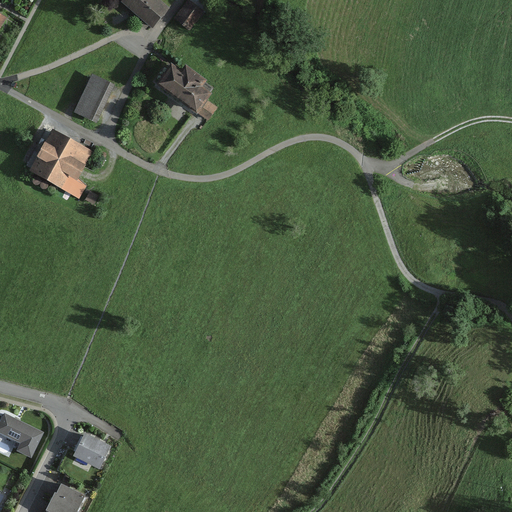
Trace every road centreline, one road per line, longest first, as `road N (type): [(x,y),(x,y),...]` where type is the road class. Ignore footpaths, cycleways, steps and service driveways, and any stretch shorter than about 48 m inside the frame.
road 1 (track): [(439,295),(369,435),(314,511)]
road 2 (track): [(362,163),(403,269),(418,286),(488,301),(511,316)]
road 3 (track): [(159,170),(207,179),(293,139),(325,137),(347,145),(362,163)]
road 4 (residential): [(0,389),(72,412),(22,511)]
road 5 (track): [(362,163),(386,165),(485,117),(511,120)]
